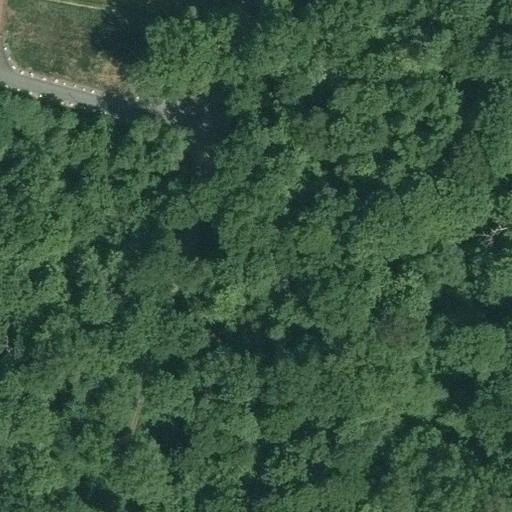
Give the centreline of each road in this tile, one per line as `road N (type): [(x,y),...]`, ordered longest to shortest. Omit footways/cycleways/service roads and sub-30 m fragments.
road 1 (track): [(213,111),(98,511)]
road 2 (residential): [(0,79),(134,112),(187,118),(213,111)]
